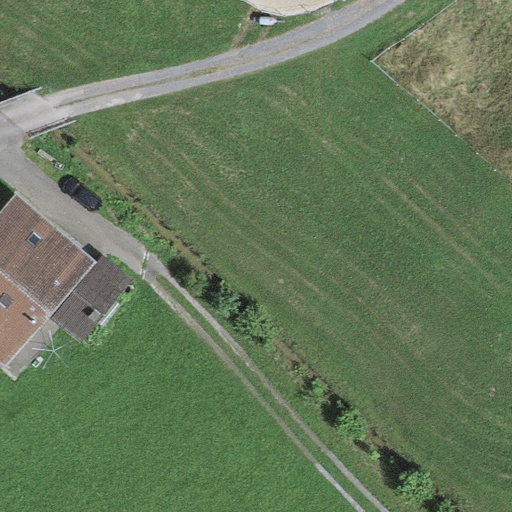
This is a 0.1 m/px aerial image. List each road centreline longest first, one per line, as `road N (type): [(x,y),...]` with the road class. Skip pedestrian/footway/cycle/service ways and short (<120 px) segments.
road 1 (track): [(0,162),(147,259),(376,511)]
road 2 (track): [(0,122),(316,27),(371,0)]
